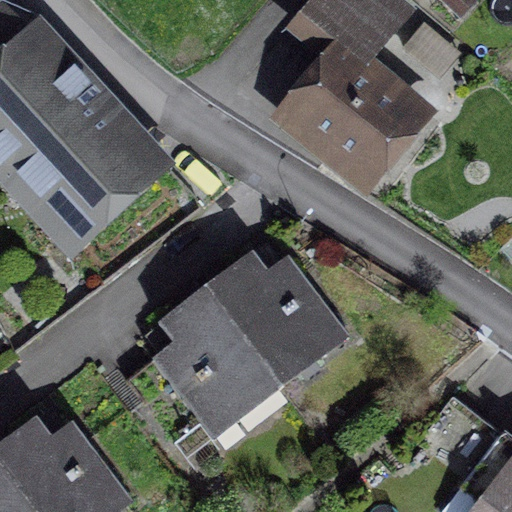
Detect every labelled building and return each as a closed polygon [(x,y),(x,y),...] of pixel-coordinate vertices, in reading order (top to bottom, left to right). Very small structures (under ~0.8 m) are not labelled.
[(419,22),(389,0),(328,0),(295,44),(327,68),(270,143),(370,218),(439,126),(376,79),(419,22)] [(0,63),(22,43),(0,19),(0,18),(0,63)] [(0,198),(72,276),(173,184),(34,32),(22,43),(0,63),(0,198)] [(203,299),(281,406),(352,355),(295,277),(271,295),(249,265),(203,299)] [(281,406),(203,299),(157,332),(174,355),(154,370),(215,453),(281,406)] [(456,410),(431,442),(448,455),(473,424),(456,410)] [(492,439),(473,424),(448,455),(467,470),(492,439)] [(0,462),(0,471),(31,511),(134,511),(77,437),(59,451),(42,430),(0,462)] [(31,511),(0,471),(0,511),(31,511)] [(511,511),(511,473),(481,511),(511,511)]
